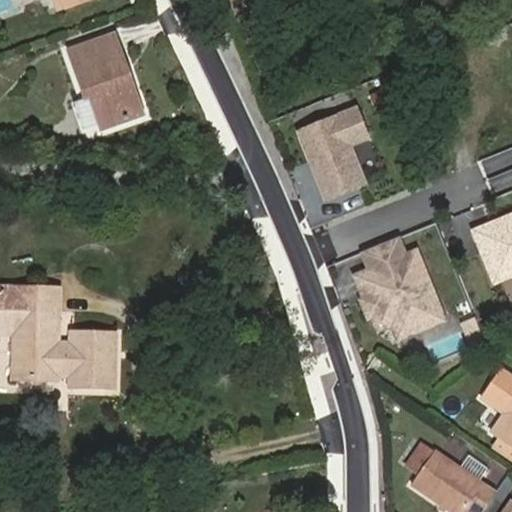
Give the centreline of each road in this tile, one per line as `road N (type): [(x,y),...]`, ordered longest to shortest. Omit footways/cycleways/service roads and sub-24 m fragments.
road 1 (residential): [(176,0),(278,209),(346,386),(361,511)]
road 2 (unknown): [(263,177),(0,165)]
road 3 (unknown): [(297,258),(432,198)]
